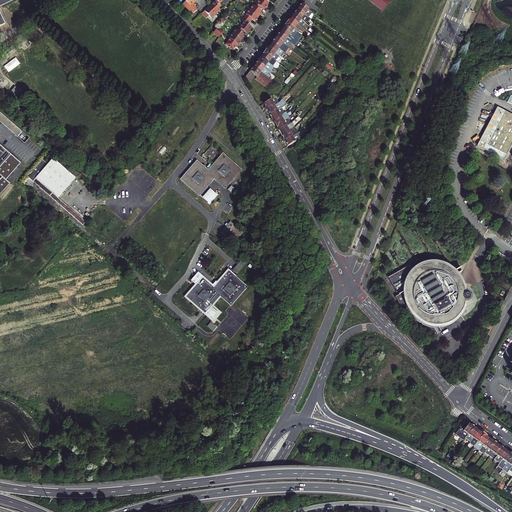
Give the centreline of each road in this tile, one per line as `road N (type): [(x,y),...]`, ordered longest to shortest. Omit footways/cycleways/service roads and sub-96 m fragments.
road 1 (trunk): [(472,511),(389,482),(320,474),(120,491),(0,487)]
road 2 (trunk): [(126,511),(195,495),(311,486),(363,490),(442,511)]
road 3 (residential): [(354,288),(453,32)]
road 4 (residential): [(444,29),(346,278)]
road 5 (primary): [(346,278),(275,434)]
road 6 (tertiary): [(276,152),(346,278)]
road 7 (primary): [(502,511),(378,443)]
